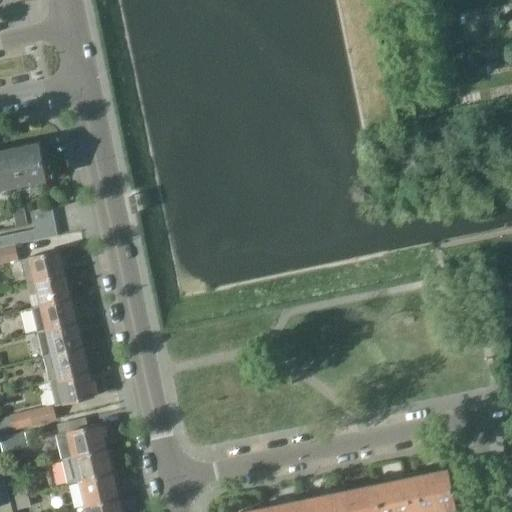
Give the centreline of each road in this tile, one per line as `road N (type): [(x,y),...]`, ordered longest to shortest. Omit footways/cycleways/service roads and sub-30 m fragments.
road 1 (tertiary): [(171,483),(81,81)]
road 2 (unclassified): [(171,483),(472,420)]
